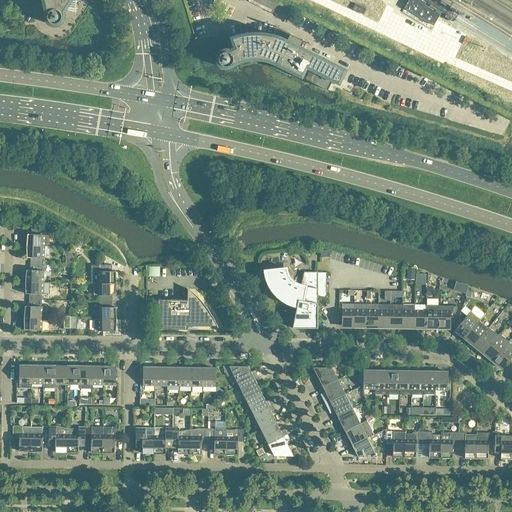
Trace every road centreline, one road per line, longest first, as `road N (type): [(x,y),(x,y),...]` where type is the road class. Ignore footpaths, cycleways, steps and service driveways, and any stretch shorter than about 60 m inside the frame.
road 1 (primary): [(168,134),(321,168),(511,226)]
road 2 (primary): [(511,192),(169,100)]
road 3 (tertiary): [(511,403),(443,351),(271,346)]
road 4 (residential): [(345,495),(129,493)]
road 5 (residential): [(129,466),(330,469)]
road 6 (residential): [(330,469),(511,471)]
road 7 (residential): [(511,497),(345,495)]
road 8 (tertiary): [(147,131),(162,190),(218,258)]
road 9 (primary): [(0,107),(147,131)]
road 10 (primary): [(146,95),(0,75)]
road 11 (tertiary): [(271,346),(127,346)]
road 12 (residential): [(330,469),(271,346)]
road 13 (tertiary): [(218,258),(176,189),(168,134)]
road 14 (residential): [(129,493),(0,490)]
road 15 (residential): [(4,463),(129,466)]
road 16 (tertiary): [(127,346),(6,343)]
road 17 (residential): [(4,463),(6,343)]
road 18 (residential): [(129,466),(127,346)]
